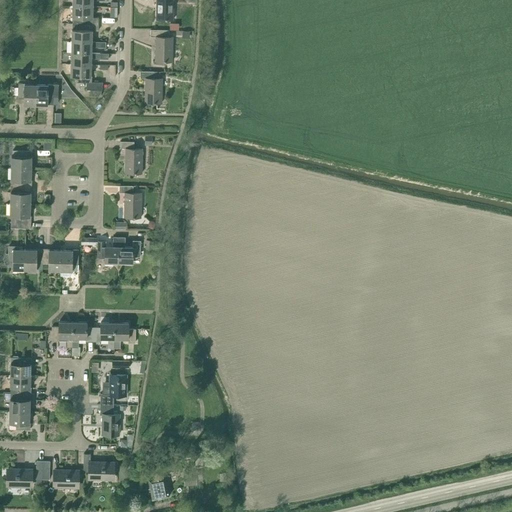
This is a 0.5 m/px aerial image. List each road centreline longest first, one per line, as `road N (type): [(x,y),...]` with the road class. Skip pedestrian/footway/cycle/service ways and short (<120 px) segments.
road 1 (secondary): [(362,511),(511,477)]
road 2 (residential): [(97,135),(124,86),(126,0)]
road 3 (residential): [(96,159),(59,158),(58,222),(95,222)]
